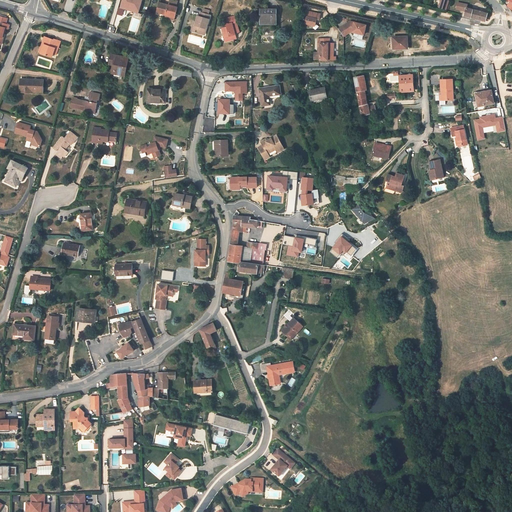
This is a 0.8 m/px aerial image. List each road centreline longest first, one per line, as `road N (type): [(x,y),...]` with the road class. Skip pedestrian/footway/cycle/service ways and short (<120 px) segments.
road 1 (residential): [(200,511),(265,440),(266,424),(214,311)]
road 2 (residential): [(214,311),(140,363),(0,399)]
road 3 (unclassified): [(423,62),(208,70)]
road 4 (unclassified): [(208,70),(31,13)]
road 5 (residential): [(69,193),(35,206),(0,320)]
road 6 (residential): [(208,70),(192,164),(216,212)]
road 7 (secondary): [(464,30),(336,0)]
